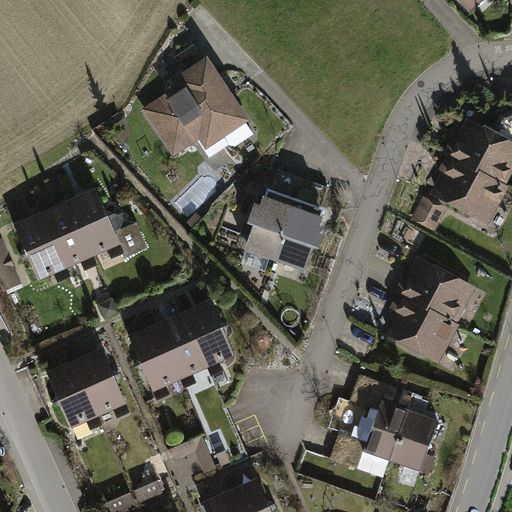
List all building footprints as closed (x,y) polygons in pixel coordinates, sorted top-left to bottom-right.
[(492,1),(511,3),(511,0),(459,0),(474,17),(492,1)] [(200,60),(190,45),(169,59),(177,72),(171,77),(176,86),(141,109),(171,154),(195,139),(201,148),(247,119),(206,57),(200,60)] [(499,112),(491,128),(464,115),(459,126),(452,139),(450,138),(437,165),(441,167),(435,180),(428,195),(489,224),(508,185),(505,183),(511,168),(511,110),(499,112)] [(325,189),(266,170),(256,202),(253,201),(250,200),(243,219),(250,221),(241,247),(300,266),(308,241),(314,243),(320,225),(317,224),(314,223),(325,189)] [(89,182),(7,220),(32,275),(113,238),(120,254),(142,244),(123,203),(103,212),(89,182)] [(443,207),(420,196),(410,216),(433,227),(443,207)] [(0,245),(0,289),(16,283),(0,245)] [(386,314),(377,331),(438,362),(458,324),(453,321),(471,285),(414,256),(408,268),(403,277),(401,276),(393,292),(396,294),(386,314)] [(206,298),(124,334),(148,391),(231,355),(206,298)] [(96,347),(42,371),(65,424),(120,400),(96,347)] [(436,417),(381,398),(377,410),(366,406),(363,416),(358,415),(354,426),(362,429),(358,441),(362,442),(360,450),(418,470),(436,417)] [(202,434),(169,448),(174,461),(195,452),(204,472),(216,467),(202,434)] [(219,494),(202,502),(206,511),(272,511),(257,477),(242,483),(219,494)] [(159,479),(136,489),(141,500),(164,490),(159,479)] [(130,491),(109,500),(113,511),(134,503),(130,491)]
